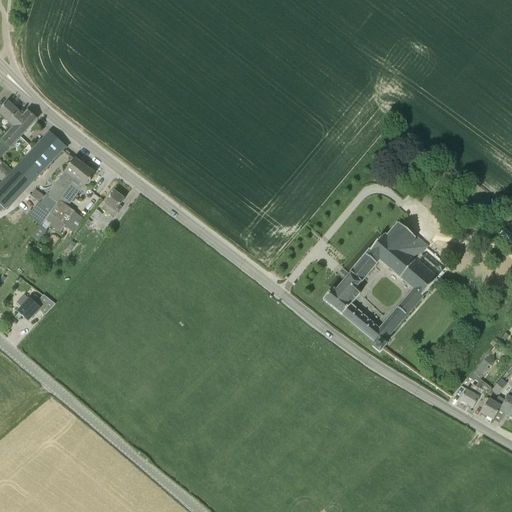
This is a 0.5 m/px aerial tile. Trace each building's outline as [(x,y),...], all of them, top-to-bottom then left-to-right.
[(0,114),(7,121),(14,127),(23,117),(18,113),(19,112),(8,102),(0,110),(0,114)] [(12,149),(36,120),(28,112),(23,117),(14,127),(0,141),(0,159),(11,148),(12,149)] [(0,186),(0,212),(1,212),(12,204),(17,200),(22,195),(67,148),(50,133),(0,186)] [(75,159),(47,196),(57,203),(84,166),(75,159)] [(51,212),(46,220),(61,231),(64,226),(75,212),(67,206),(82,187),(84,188),(95,174),(84,166),(57,203),(57,204),(53,209),(52,211),(51,212)] [(36,190),(31,196),(32,196),(38,202),(39,202),(40,202),(44,197),(43,196),(36,190)] [(114,192),(101,210),(113,219),(118,214),(121,209),(119,207),(125,199),(114,192)] [(30,211),(27,216),(41,226),(44,221),(46,220),(51,212),(52,211),(40,202),(39,202),(31,212),(30,211)] [(90,218),(95,222),(102,214),(96,210),(90,218)] [(471,221),(466,226),(481,241),(487,235),(471,221)] [(333,289),(323,300),(376,343),(372,347),(380,353),(387,344),(383,341),(437,279),(418,263),(415,260),(427,248),(398,223),(387,237),(384,234),(351,274),(350,275),(360,283),(380,260),(415,290),(380,330),(351,305),(360,294),(355,290),(345,281),(345,282),(336,292),(333,289)] [(72,242),(67,248),(71,250),(76,245),(72,242)] [(349,275),(344,282),(354,289),(359,283),(349,275)] [(25,295),(17,303),(22,308),(19,312),(28,321),(34,314),(36,315),(40,311),(44,315),(45,315),(55,304),(44,295),(40,300),(35,295),(30,300),(25,295)] [(505,333),(499,341),(502,344),(509,336),(505,333)] [(492,389),(480,380),(478,382),(476,386),(472,384),(468,391),(466,390),(459,401),(473,409),(483,391),(488,395),(492,389)] [(497,396),(507,384),(502,380),(492,391),(497,396)] [(511,389),(505,401),(500,408),(511,415),(511,389)] [(489,399),(481,413),(493,420),(500,408),(505,401),(499,397),(495,403),(489,399)]
